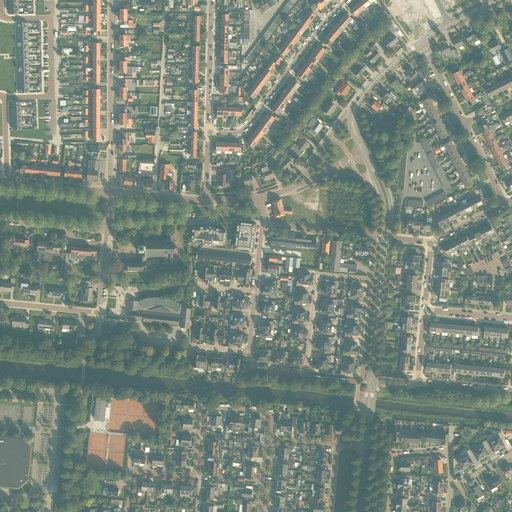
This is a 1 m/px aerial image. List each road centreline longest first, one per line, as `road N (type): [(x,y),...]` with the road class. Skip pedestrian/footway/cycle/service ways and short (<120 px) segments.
road 1 (residential): [(271,438),(272,413),(200,407),(194,475),(131,471),(128,511)]
road 2 (residential): [(207,133),(246,126),(347,0)]
road 3 (residential): [(110,192),(110,0)]
road 4 (residential): [(0,303),(98,313),(106,229)]
road 5 (residential): [(306,377),(362,377),(371,279)]
road 6 (residential): [(371,279),(318,278),(306,377)]
road 7 (residential): [(371,279),(374,242),(363,231),(265,225)]
road 8 (residential): [(451,488),(448,451),(392,457),(386,511)]
road 9 (residential): [(207,133),(211,0)]
road 10 (tertiary): [(381,268),(390,201),(363,150)]
road 11 (tertiary): [(363,150),(384,205),(381,268)]
